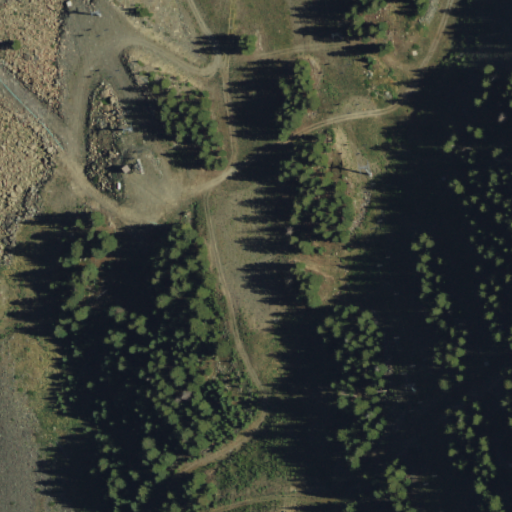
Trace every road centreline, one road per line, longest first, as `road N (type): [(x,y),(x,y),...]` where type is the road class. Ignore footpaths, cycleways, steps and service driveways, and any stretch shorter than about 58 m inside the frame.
road 1 (track): [(204,204),(231,334),(254,380),(245,413),(108,511)]
road 2 (track): [(133,168),(220,174),(306,116),(377,89),(438,0)]
road 3 (track): [(511,281),(498,267),(482,205),(458,27)]
road 4 (track): [(511,334),(469,350),(422,409),(314,484)]
road 5 (track): [(314,484),(206,487),(137,511)]
